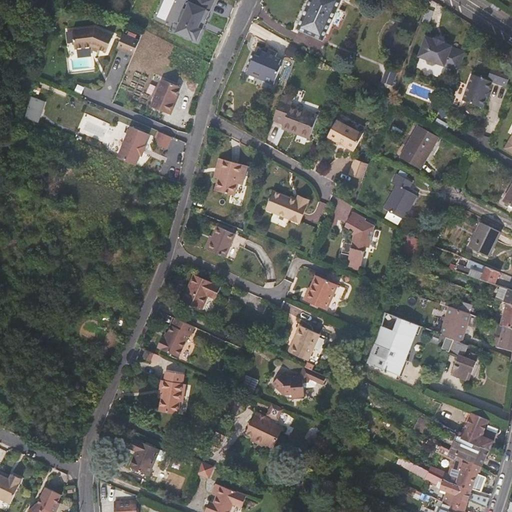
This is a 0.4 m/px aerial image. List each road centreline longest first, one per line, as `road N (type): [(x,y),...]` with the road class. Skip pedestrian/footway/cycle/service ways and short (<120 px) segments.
road 1 (residential): [(84,474),(168,250)]
road 2 (residential): [(202,113),(328,186)]
road 3 (residential): [(168,250),(202,113)]
road 4 (residential): [(202,113),(249,0)]
